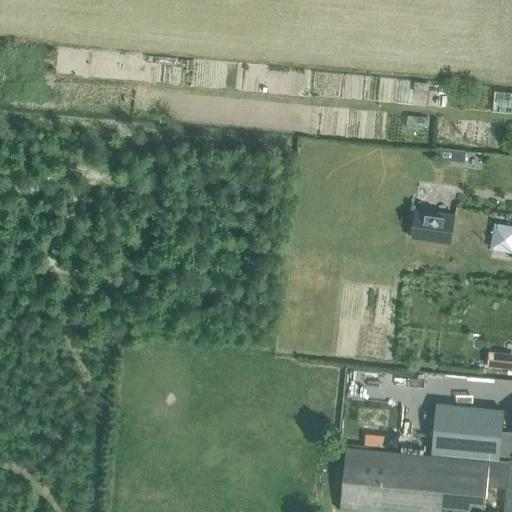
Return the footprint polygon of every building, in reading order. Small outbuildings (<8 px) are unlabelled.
[(465,151),(453,149),(452,160),(464,162),(465,151)] [(454,217),(414,212),(411,238),(450,244),(454,217)] [(511,225),(496,223),(492,249),(511,252),(511,225)] [(488,366),(502,368),(504,353),(489,351),(488,366)] [(449,458),(489,462),(489,459),(500,460),(500,456),(511,456),(511,431),(503,431),(505,409),(454,405),(454,406),(438,404),(434,452),(450,454),(449,457),(449,458)] [(366,434),(365,445),(384,447),(396,448),(397,435),(385,434),(385,436),(366,434)] [(484,511),(487,478),(489,462),(449,458),(449,457),(347,447),(340,511),(441,511),(442,507),(452,509),(484,511)] [(511,511),(511,456),(500,456),(500,460),(489,459),(489,462),(487,478),(507,480),(503,511),(511,511)]
